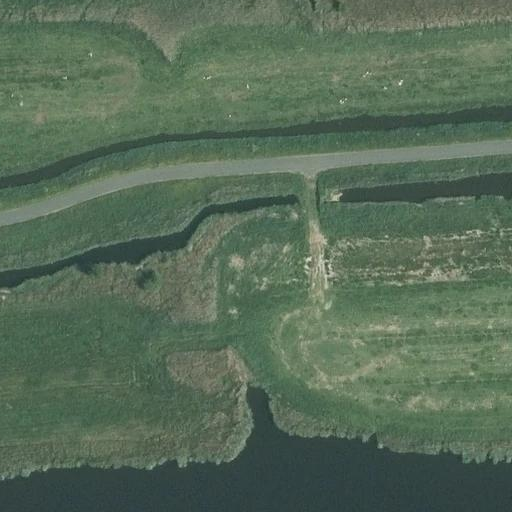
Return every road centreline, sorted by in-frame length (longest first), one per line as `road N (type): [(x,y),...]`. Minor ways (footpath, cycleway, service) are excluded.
road 1 (unclassified): [(0,220),(151,177),(511,146)]
road 2 (track): [(311,161),(318,288)]
